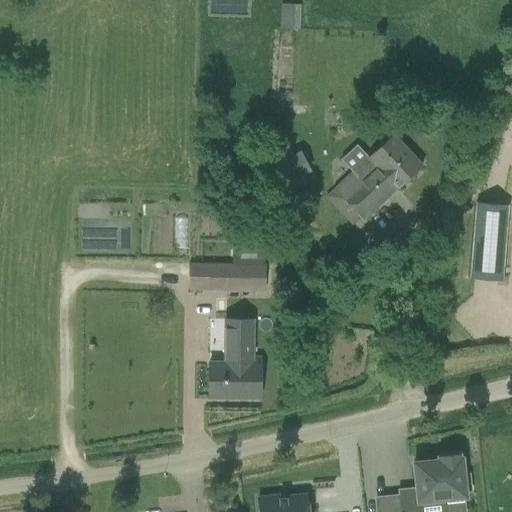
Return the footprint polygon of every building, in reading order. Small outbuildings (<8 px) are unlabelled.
[(293,29),(294,5),(281,4),(280,29),(293,29)] [(361,217),(363,219),(397,188),(397,189),(422,166),(393,135),(334,188),(326,195),(344,215),(353,224),(361,217)] [(317,161),(304,140),(275,158),(288,179),(317,161)] [(477,204),(471,277),(501,280),(507,206),(477,204)] [(263,262),(263,249),(235,248),(235,262),(190,261),(190,286),(210,287),(210,288),(268,288),(268,262),(263,262)] [(209,361),(209,377),(209,397),(260,398),(260,356),(240,356),(240,362),(209,361)] [(464,475),(462,458),(460,458),(459,454),(438,456),(439,460),(414,463),(416,487),(416,489),(399,491),(401,510),(445,506),(444,500),(460,498),(466,497),(466,492),(471,491),(469,475),(464,475)] [(280,496),(258,498),(259,511),(308,511),(307,495),(280,497),(280,496)]
